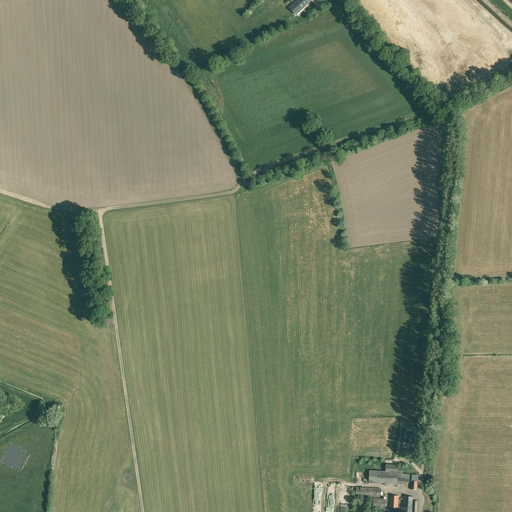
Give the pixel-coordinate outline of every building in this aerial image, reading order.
[(297,0),(289,8),(296,14),(310,0),(297,0)] [(369,483),(405,484),(405,478),(406,474),(402,474),(402,470),(398,470),(398,471),(397,471),(398,465),(386,464),(386,471),(370,470),(370,468),(366,467),(366,469),(364,469),(364,470),(364,472),(369,472),(369,479),(364,479),(364,482),(366,482),(369,482),(369,483)] [(356,496),(380,497),(381,489),(356,487),(356,496)] [(390,507),(398,508),(399,496),(391,495),(390,507)] [(412,511),(417,511),(418,501),(413,501),(413,497),(403,496),(403,507),(402,506),(402,511),(395,511),(394,511),(412,511)] [(373,507),(385,508),(386,499),(373,498),(373,507)]
